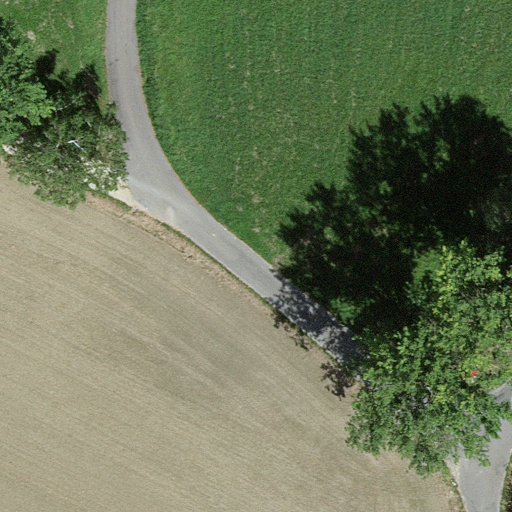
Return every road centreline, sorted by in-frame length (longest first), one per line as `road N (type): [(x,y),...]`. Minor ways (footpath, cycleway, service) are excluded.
road 1 (track): [(123,0),(123,71),(139,144),(159,186),(186,218),(449,428),(474,468)]
road 2 (track): [(159,186),(116,183),(0,132)]
